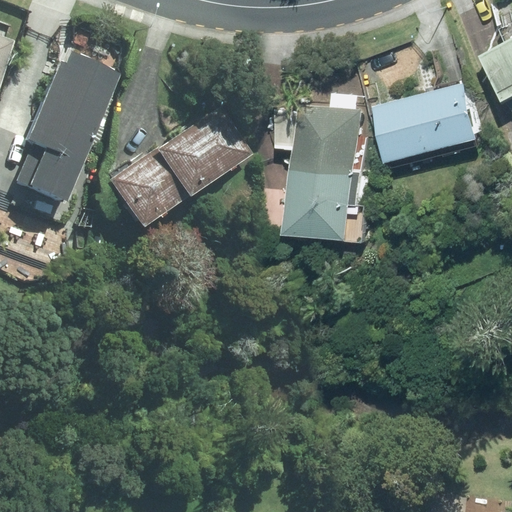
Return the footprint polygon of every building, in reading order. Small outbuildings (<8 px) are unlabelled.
[(511,33),(484,49),(509,95),(511,92),(511,33)] [(29,143),(11,179),(54,200),(116,75),(66,50),(59,63),(56,60),(18,138),(29,143)] [(470,76),(374,99),(387,153),(482,130),(470,76)] [(351,231),(362,106),(299,100),(299,107),(278,105),(275,141),(295,143),(287,225),(351,231)] [(219,105),(100,177),(127,222),(246,151),(219,105)]
